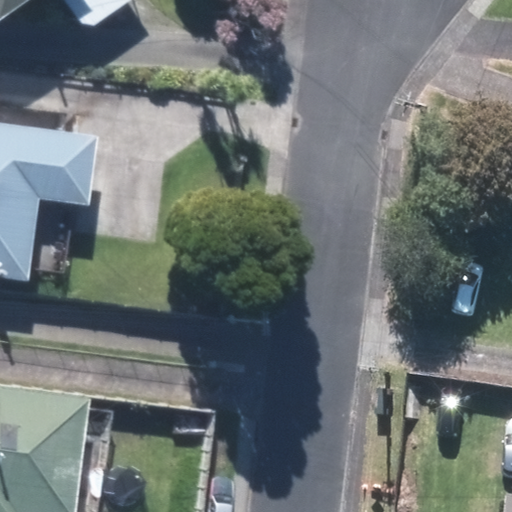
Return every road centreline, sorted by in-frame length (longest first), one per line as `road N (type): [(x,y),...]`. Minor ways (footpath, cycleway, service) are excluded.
road 1 (residential): [(371,0),(302,511)]
road 2 (unknown): [(0,314),(254,351)]
